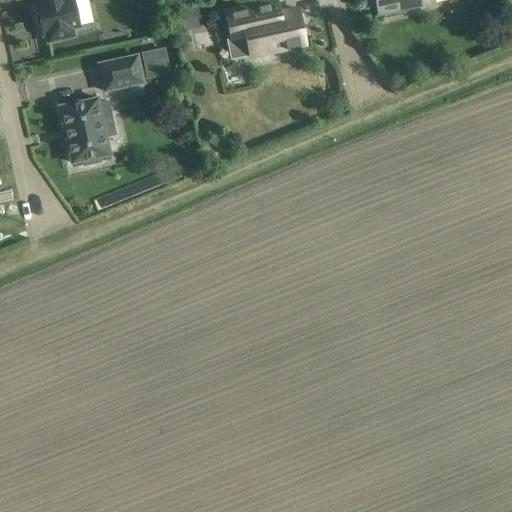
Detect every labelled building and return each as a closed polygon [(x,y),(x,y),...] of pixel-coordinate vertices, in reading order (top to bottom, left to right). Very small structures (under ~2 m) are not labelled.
[(40,0),(42,3),(35,5),(37,12),(34,17),(36,25),(40,28),(42,36),(46,35),(48,43),(74,37),(72,29),(79,27),(72,0),(40,0)] [(276,0),(225,12),(231,41),(245,38),(250,56),(305,44),(297,9),(279,13),(276,0)] [(373,0),(377,15),(383,14),(384,18),(400,15),(399,11),(420,6),(421,10),(437,6),(435,0),(373,0)] [(202,27),(197,4),(177,8),(183,31),(202,27)] [(143,40),(143,50),(164,49),(163,39),(143,40)] [(143,83),(137,56),(98,64),(104,91),(143,83)] [(156,76),(173,72),(170,57),(153,60),(156,76)] [(97,101),(97,98),(94,99),(61,106),(59,106),(59,109),(60,109),(71,161),(71,164),(74,163),(82,161),(83,166),(100,162),(99,157),(107,155),(107,156),(110,155),(109,152),(109,153),(102,121),(111,119),(107,102),(98,104),(97,101)]
